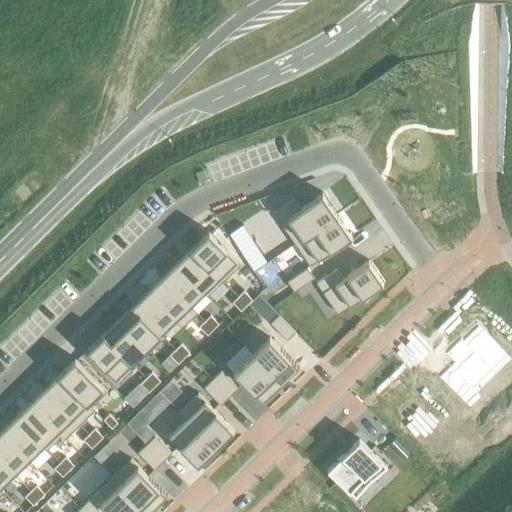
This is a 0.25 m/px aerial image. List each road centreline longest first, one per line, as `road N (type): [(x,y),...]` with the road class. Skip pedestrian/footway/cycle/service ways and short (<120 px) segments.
road 1 (residential): [(203,511),(429,289),(422,264),(358,164),(347,160),(204,197),(0,395)]
road 2 (tertiary): [(111,149),(307,56),(387,0)]
road 3 (tertiary): [(279,0),(207,46),(111,149)]
road 4 (tertiary): [(111,149),(0,259)]
